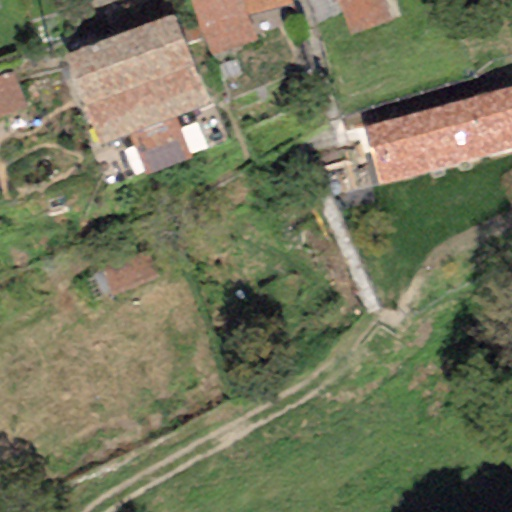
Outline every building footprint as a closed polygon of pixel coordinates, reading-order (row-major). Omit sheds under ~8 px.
[(198,0),(188,4),(212,62),(255,45),(246,20),(291,8),(287,0),(198,0)] [(401,18),(393,0),(328,0),(333,11),(339,9),(351,39),(401,18)] [(173,125),(205,113),(169,25),(62,67),(97,156),(127,144),(143,184),(190,165),(173,125)] [(11,73),(0,76),(0,122),(26,113),(11,73)] [(511,97),(361,134),(376,196),(511,163),(511,97)]
